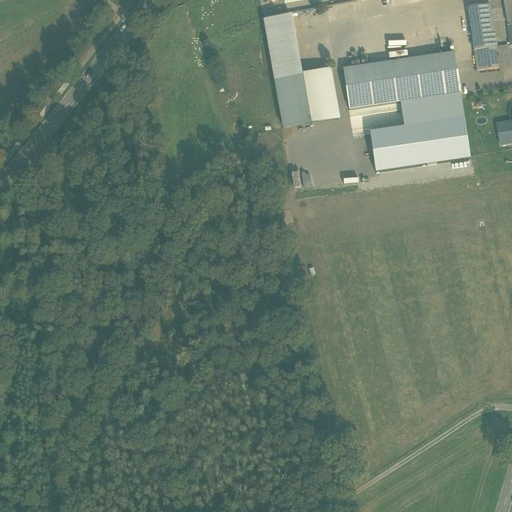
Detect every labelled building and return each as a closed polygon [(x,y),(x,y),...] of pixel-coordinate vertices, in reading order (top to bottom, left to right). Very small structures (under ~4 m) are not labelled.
[(490,6),(467,9),(474,53),(494,50),(494,49),(495,49),(496,49),(490,6)] [(290,17),(264,22),(283,129),(338,120),(329,72),(301,77),(290,17)] [(494,50),(474,53),(477,72),(498,70),(495,49),(494,49),(494,50)] [(454,54),(343,71),(349,111),(460,95),(454,54)] [(464,121),(370,135),(375,175),(470,161),(464,121)] [(511,123),(497,126),(501,146),(511,144),(511,123)]
